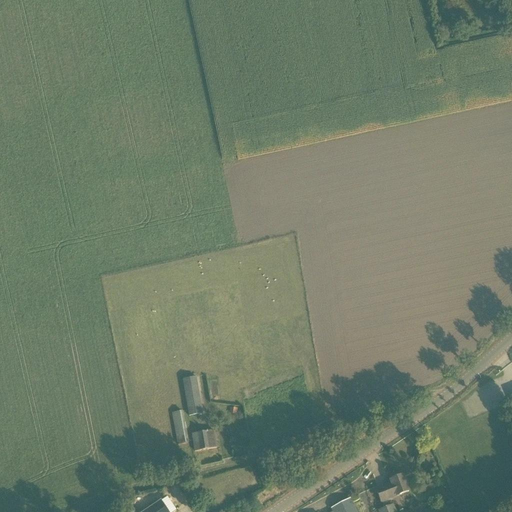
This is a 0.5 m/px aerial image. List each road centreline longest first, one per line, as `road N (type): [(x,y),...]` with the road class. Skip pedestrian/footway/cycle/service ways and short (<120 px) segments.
road 1 (track): [(89,511),(262,459),(404,396),(454,393)]
road 2 (unclassified): [(276,511),(454,393),(511,339)]
